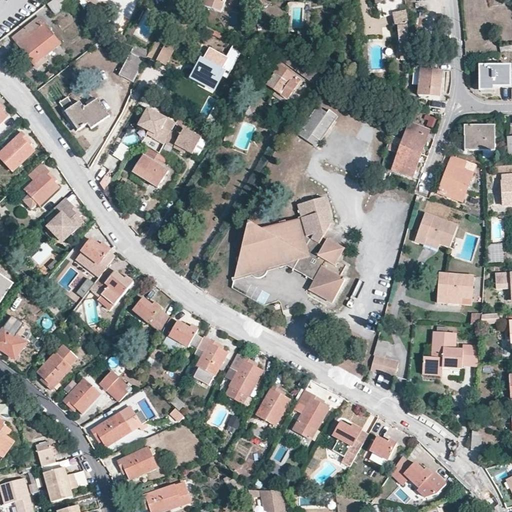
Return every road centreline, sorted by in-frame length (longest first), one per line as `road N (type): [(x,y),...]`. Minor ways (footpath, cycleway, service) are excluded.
road 1 (residential): [(496,511),(466,465),(426,429),(215,311),(140,255),(0,70)]
road 2 (residential): [(0,367),(71,426),(112,511)]
